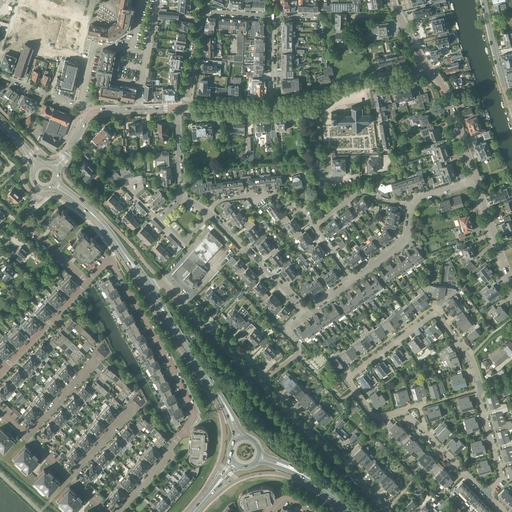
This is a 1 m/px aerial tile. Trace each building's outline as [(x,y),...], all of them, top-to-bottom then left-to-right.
[(103,27),(101,40),(111,42),(120,36),(120,37),(131,30),(135,9),(134,9),(134,8),(130,7),(131,0),(116,0),(116,4),(121,5),(118,21),(108,28),(103,27)] [(330,6),(330,12),(331,11),(360,11),(358,4),(361,3),(360,0),(354,0),(354,1),(353,1),(353,3),(330,4),(330,5),(330,6)] [(370,2),(371,8),(379,7),(378,6),(382,6),(381,0),(378,0),(374,1),(370,2)] [(327,2),(320,2),(321,9),(322,9),(326,9),(326,12),(330,12),(330,6),(330,5),(327,5),(327,2)] [(501,2),(494,4),(496,14),(504,12),(507,11),(505,2),(501,3),(501,2)] [(414,13),(413,13),(414,17),(415,17),(415,18),(422,16),(423,17),(426,17),(426,16),(430,15),(429,10),(439,8),(438,4),(430,5),(430,8),(429,8),(424,9),(424,8),(421,9),(421,10),(414,11),(414,13)] [(178,13),(173,13),(160,12),(159,11),(158,19),(178,20),(178,13)] [(336,27),(336,30),(336,32),(336,41),(345,41),(345,33),(345,28),(346,28),(346,13),(336,13),(335,27),(336,27)] [(440,14),(435,15),(436,19),(432,20),(433,26),(445,23),(443,17),(441,18),(440,14)] [(189,22),(178,20),(176,29),(187,31),(188,28),(189,26),(188,25),(189,22)] [(255,21),(249,21),(249,30),(248,32),(250,32),(250,36),(255,36),(255,31),(255,29),(258,29),(259,29),(259,21),(255,21)] [(372,34),(378,33),(378,32),(379,32),(379,36),(389,35),(388,23),(378,24),(371,25),(372,31),(372,34)] [(445,23),(433,26),(435,32),(438,31),(439,34),(444,33),(443,30),(446,29),(445,23)] [(101,40),(103,27),(90,25),(87,38),(96,39),(96,40),(100,40),(101,40)] [(511,30),(503,32),(504,36),(503,36),(503,39),(511,36),(511,30)] [(177,40),(186,42),(186,38),(187,32),(179,31),(177,40)] [(447,33),(440,35),(441,38),(436,39),(437,46),(441,45),(441,47),(449,45),(449,43),(448,36),(447,36),(447,33)] [(511,36),(503,39),(504,42),(505,42),(506,46),(511,44),(511,36)] [(186,42),(177,40),(175,50),(176,50),(183,51),(185,45),(186,42)] [(24,76),(30,56),(34,47),(24,44),(14,72),(24,76)] [(403,53),(397,54),(398,61),(399,61),(403,61),(403,60),(406,60),(405,55),(408,54),(406,47),(402,48),(403,53)] [(97,82),(102,83),(110,84),(116,52),(103,49),(97,82)] [(180,68),(181,65),(183,56),(175,54),(176,50),(175,50),(167,49),(166,54),(172,55),(172,56),(171,56),(170,57),(170,59),(171,60),(171,61),(171,67),(169,67),(169,70),(170,71),(173,71),(174,70),(174,67),(180,68)] [(441,49),(431,51),(431,53),(430,53),(431,55),(432,55),(432,57),(434,56),(435,58),(438,57),(438,59),(441,58),(441,57),(444,56),(442,49),(441,49)] [(15,54),(7,51),(6,55),(5,54),(0,67),(4,68),(4,69),(7,70),(8,69),(10,70),(15,58),(14,57),(15,54)] [(461,53),(451,56),(452,61),(463,58),(462,53),(461,53)] [(511,54),(511,53),(500,56),(503,66),(511,63),(511,54)] [(385,54),(379,56),(378,54),(374,55),(376,62),(379,61),(380,65),(383,65),(387,64),(385,54)] [(63,59),(58,74),(56,73),(53,85),(56,85),(55,87),(72,92),(79,63),(63,59)] [(208,64),(204,64),(203,71),(208,71),(208,72),(212,72),(212,71),(217,71),(217,65),(221,65),(222,60),(213,60),(213,64),(208,64)] [(451,65),(445,67),(446,70),(445,70),(446,72),(446,73),(459,70),(458,64),(454,65),(454,63),(451,64),(451,65)] [(511,63),(503,66),(505,73),(506,73),(507,71),(511,70),(511,63)] [(325,69),(327,73),(319,75),(321,83),(331,80),(330,77),(334,76),(332,67),(325,69)] [(40,73),(33,70),(32,74),(33,74),(31,79),(34,79),(34,80),(37,81),(37,80),(38,81),(40,73)] [(45,70),(43,77),(43,78),(41,82),(45,83),(44,84),(47,86),(50,77),(47,75),(48,71),(45,70)] [(282,89),(281,89),(281,91),(282,91),(282,92),(282,91),(282,92),(284,92),(284,91),(288,91),(295,90),(296,91),(299,91),(299,90),(302,89),(302,84),(299,85),(298,78),(293,79),(293,71),(285,71),(285,78),(289,78),(289,79),(282,80),(282,86),(281,86),(282,89)] [(174,79),(174,90),(178,90),(180,90),(180,82),(181,82),(181,72),(171,72),(171,79),(174,79)] [(259,72),(254,72),(247,72),(246,80),(252,80),(255,80),(259,80),(259,78),(261,78),(261,75),(259,75),(259,72)] [(240,78),(234,77),(234,85),(229,85),(228,93),(235,93),(238,93),(238,90),(241,90),(241,86),(238,86),(238,83),(240,83),(240,82),(241,82),(241,79),(240,79),(240,78)] [(149,79),(146,78),(146,80),(146,81),(146,85),(145,85),(143,98),(146,98),(146,99),(150,99),(152,99),(153,86),(153,85),(153,81),(150,81),(150,80),(149,80),(149,79)] [(458,78),(453,79),(454,84),(453,84),(454,87),(464,85),(463,81),(462,82),(461,78),(458,78)] [(262,80),(259,80),(255,80),(252,80),(252,88),(249,88),(249,94),(252,94),(258,94),(259,96),(261,96),(262,94),(263,94),(263,90),(264,90),(264,86),(263,86),(263,83),(262,83),(262,80)] [(200,88),(200,94),(225,95),(225,88),(210,88),(210,82),(201,82),(201,88),(200,88)] [(110,84),(102,83),(99,97),(105,98),(105,99),(118,102),(118,100),(121,100),(121,99),(134,101),(137,88),(121,85),(120,87),(109,85),(110,84)] [(9,87),(5,94),(10,97),(12,94),(14,90),(14,89),(12,88),(9,87)] [(402,89),(405,99),(415,96),(414,93),(412,93),(410,87),(402,89)] [(178,100),(178,90),(174,90),(172,90),(172,89),(163,89),(163,94),(163,101),(178,100)] [(376,102),(382,101),(390,100),(390,95),(385,96),(384,89),(374,91),(376,102)] [(405,99),(402,89),(396,91),(397,95),(395,96),(396,102),(405,99)] [(20,94),(14,90),(12,94),(10,97),(13,99),(10,103),(12,105),(10,108),(12,109),(21,96),(19,95),(20,94)] [(154,101),(163,101),(163,94),(160,94),(160,91),(153,91),(154,101)] [(421,94),(423,102),(429,100),(427,93),(421,94)] [(23,97),(21,96),(12,109),(14,110),(16,108),(17,109),(20,105),(21,106),(22,107),(25,108),(30,98),(29,98),(29,97),(27,96),(26,96),(24,95),(23,97)] [(465,97),(459,99),(462,107),(468,105),(465,97)] [(30,98),(25,108),(27,110),(29,109),(32,110),(36,106),(33,105),(35,101),(33,100),(33,99),(31,98),(30,98)] [(54,150),(59,141),(58,140),(61,135),(64,136),(72,115),(53,108),(53,107),(46,105),(46,104),(43,103),(43,104),(42,103),(39,113),(50,117),(49,119),(50,119),(49,121),(45,120),(42,128),(44,128),(43,132),(44,133),(42,137),(40,136),(38,140),(40,141),(39,142),(54,150)] [(373,120),(374,119),(373,119),(373,116),(374,116),(373,115),(372,115),(370,114),(371,113),(370,112),(369,112),(370,111),(369,111),(368,111),(367,111),(367,112),(365,112),(365,108),(365,107),(364,107),(360,108),(360,107),(361,106),(360,106),(352,107),(351,106),(351,107),(351,108),(351,109),(350,109),(350,110),(351,110),(351,111),(352,114),(348,114),(348,113),(347,113),(347,114),(345,114),(344,113),(343,113),(343,114),(340,114),(340,113),(339,113),(339,114),(336,114),(336,113),(337,112),(336,112),(336,113),(332,113),(331,112),(331,113),(331,116),(331,119),(332,122),(331,122),(332,125),(331,125),(332,126),(332,125),(336,125),(337,125),(338,125),(337,124),(337,123),(340,123),(340,124),(341,124),(341,125),(341,126),(341,128),(343,128),(343,126),(344,126),(344,128),(349,128),(349,126),(350,126),(350,127),(350,128),(352,128),(352,127),(351,126),(352,126),(352,129),(352,130),(353,130),(361,130),(362,130),(361,129),(361,122),(363,122),(363,123),(364,123),(364,122),(366,122),(366,123),(367,123),(368,123),(368,122),(370,122),(370,123),(371,123),(371,122),(373,120)] [(462,110),(464,117),(475,113),(474,109),(471,110),(471,107),(462,110)] [(428,115),(427,115),(426,114),(422,116),(421,114),(417,115),(416,114),(409,116),(410,119),(413,118),(414,122),(416,122),(417,123),(417,124),(420,123),(421,125),(431,122),(428,115)] [(23,122),(28,126),(28,127),(35,120),(30,115),(23,122)] [(476,117),(467,120),(468,123),(467,124),(468,126),(469,126),(469,127),(472,125),(478,124),(476,117)] [(276,137),(276,130),(286,129),(286,120),(275,120),(275,130),(271,130),(271,137),(276,137)] [(234,121),(233,133),(244,133),(244,121),(240,121),(238,121),(234,121)] [(262,134),(262,133),(266,133),(266,142),(270,142),(270,132),(266,132),(266,130),(266,121),(265,121),(262,121),(259,121),(256,121),(255,121),(255,134),(257,136),(260,136),(262,134)] [(157,122),(157,123),(156,124),(155,125),(155,126),(156,126),(156,127),(157,127),(158,127),(158,128),(159,128),(159,134),(158,134),(158,139),(168,138),(168,135),(169,135),(168,134),(169,134),(169,130),(168,130),(168,127),(167,127),(166,122),(162,122),(158,122),(157,122)] [(140,123),(135,123),(136,134),(143,134),(143,139),(148,139),(148,144),(151,143),(151,136),(148,137),(147,131),(143,131),(143,124),(140,124),(140,123)] [(211,123),(192,125),(193,140),(198,140),(197,135),(199,135),(200,135),(201,136),(202,136),(204,136),(204,135),(205,134),(208,134),(208,137),(213,137),(212,129),(213,129),(213,125),(211,125),(211,123)] [(386,123),(379,124),(382,141),(389,140),(388,135),(390,135),(389,129),(387,129),(386,123)] [(481,130),(478,124),(472,125),(469,127),(469,128),(469,130),(470,130),(471,133),(481,130)] [(423,137),(428,135),(430,134),(432,140),(440,138),(438,133),(440,132),(438,128),(432,130),(431,126),(421,129),(423,137)] [(100,129),(97,132),(104,140),(108,143),(114,136),(105,127),(101,130),(100,129)] [(486,131),(482,133),(484,139),(491,137),(489,130),(486,131)] [(95,142),(102,149),(108,143),(104,140),(97,132),(94,135),(95,136),(92,139),(95,142)] [(391,147),(390,140),(389,140),(382,141),(384,148),(391,147)] [(472,141),(474,146),(479,159),(481,158),(482,160),(483,160),(489,158),(489,157),(489,155),(491,154),(486,141),(482,143),(481,142),(480,142),(480,143),(478,144),(476,140),(472,141)] [(432,154),(447,150),(445,143),(438,146),(437,142),(427,145),(429,149),(431,148),(432,150),(431,151),(432,154)] [(434,165),(443,162),(442,159),(449,157),(447,150),(445,150),(432,154),(432,155),(434,161),(433,162),(434,165)] [(162,152),(156,152),(156,159),(154,159),(154,166),(159,166),(160,173),(163,173),(163,176),(171,176),(170,168),(169,168),(168,155),(162,156),(162,152)] [(335,152),(332,152),(332,175),(345,175),(345,160),(348,159),(348,160),(351,160),(351,155),(335,155),(335,152)] [(371,157),(371,161),(368,161),(368,171),(376,171),(376,165),(380,165),(380,157),(371,157)] [(88,181),(89,180),(97,172),(83,159),(80,162),(82,164),(79,167),(83,171),(84,173),(85,172),(87,174),(84,177),(88,181)] [(443,162),(434,165),(435,169),(438,168),(440,174),(441,174),(453,170),(451,163),(444,166),(443,162)] [(299,172),(305,171),(303,163),(297,165),(299,172)] [(116,173),(112,176),(117,181),(124,179),(125,179),(125,178),(128,175),(130,177),(135,175),(131,171),(130,168),(120,176),(117,172),(116,173)] [(425,182),(421,170),(416,171),(417,175),(419,183),(421,188),(423,187),(422,183),(425,182)] [(456,177),(453,170),(441,174),(442,177),(442,178),(443,181),(444,182),(450,181),(450,180),(450,179),(456,177)] [(281,175),(276,175),(276,179),(277,189),(280,188),(279,184),(283,184),(282,179),(285,179),(284,173),(281,173),(281,175)] [(199,174),(194,174),(194,176),(190,177),(190,182),(191,181),(191,190),(202,196),(202,195),(202,192),(204,192),(204,187),(206,187),(205,182),(202,183),(202,178),(199,178),(199,174)] [(302,187),(302,186),(303,186),(301,179),(300,174),(291,177),(293,182),(294,188),(299,187),(299,188),(302,187)] [(245,176),(246,177),(246,182),(246,183),(249,183),(250,187),(253,187),(253,191),(255,191),(254,181),(254,178),(251,178),(251,177),(250,175),(245,176)] [(419,188),(421,188),(419,183),(417,175),(412,177),(413,182),(414,185),(418,184),(419,188)] [(163,176),(158,176),(159,185),(161,184),(161,183),(163,183),(163,184),(171,184),(171,176),(163,176)] [(246,177),(245,176),(241,176),(240,178),(240,179),(237,180),(238,185),(239,193),(241,193),(241,188),(244,188),(243,184),(246,183),(246,182),(246,177)] [(407,179),(401,180),(403,184),(404,189),(407,188),(409,192),(411,191),(409,187),(407,179)] [(212,180),(207,180),(208,191),(211,191),(211,192),(214,192),(215,196),(217,195),(216,185),(216,182),(212,183),(212,180)] [(391,184),(393,190),(394,192),(397,191),(398,195),(400,195),(400,193),(396,182),(391,184)] [(504,200),(503,199),(506,198),(504,194),(508,192),(506,188),(500,190),(500,192),(489,195),(491,200),(492,204),(497,203),(497,202),(501,200),(502,201),(504,200)] [(20,197),(17,195),(11,189),(6,195),(11,200),(12,199),(15,202),(19,198),(20,197)] [(155,193),(152,196),(161,204),(167,198),(159,191),(156,194),(155,193)] [(112,207),(117,201),(119,199),(114,193),(106,201),(112,207)] [(449,199),(440,202),(443,210),(451,207),(452,208),(463,205),(460,195),(452,198),(453,199),(449,200),(449,199)] [(151,197),(151,199),(148,202),(155,210),(161,204),(152,196),(151,197)] [(358,202),(364,210),(367,207),(369,209),(373,206),(368,199),(366,201),(363,198),(358,202)] [(117,201),(112,207),(117,213),(125,205),(122,201),(120,203),(117,201)] [(270,201),(262,207),(265,210),(267,208),(270,211),(280,203),(279,201),(278,202),(277,202),(275,203),(274,201),(272,203),(270,201)] [(353,210),(358,217),(362,214),(361,212),(364,210),(358,202),(354,205),(356,208),(353,210)] [(222,215),(223,217),(230,212),(236,207),(233,203),(223,209),(225,212),(222,215)] [(273,216),(280,210),(278,208),(282,205),(280,203),(270,211),(273,216)] [(390,217),(399,218),(400,212),(396,212),(397,207),(388,205),(387,208),(387,212),(390,213),(390,217)] [(230,212),(223,217),(225,218),(228,216),(230,219),(232,217),(237,213),(239,211),(236,207),(230,212)] [(50,225),(50,226),(51,226),(50,226),(53,229),(50,232),(54,236),(52,237),(57,242),(71,227),(73,229),(77,225),(75,223),(65,214),(66,213),(62,209),(61,211),(57,208),(43,223),(48,228),(50,225)] [(135,215),(133,213),(129,209),(122,217),(127,223),(133,217),(135,215)] [(344,212),(350,220),(353,218),(355,220),(358,217),(353,210),(351,212),(349,209),(344,212)] [(280,210),(273,216),(277,220),(287,212),(286,210),(282,213),(280,210)] [(239,211),(237,213),(232,217),(234,219),(230,222),(232,224),(238,219),(242,216),(239,211)] [(350,220),(344,212),(339,216),(342,219),(339,221),(343,227),(344,228),(348,225),(347,222),(350,220)] [(454,218),(453,218),(454,220),(457,218),(459,226),(471,222),(470,217),(468,218),(468,216),(466,216),(466,214),(463,215),(464,216),(459,217),(459,216),(454,218)] [(287,225),(289,228),(292,226),(297,222),(294,218),(290,220),(287,215),(280,220),(284,226),(287,225)] [(238,219),(232,224),(233,226),(237,223),(239,226),(243,223),(244,224),(249,221),(248,219),(246,220),(242,216),(238,219)] [(135,219),(133,217),(127,223),(133,228),(141,221),(137,217),(135,219)] [(399,218),(390,217),(389,222),(390,223),(390,224),(387,226),(392,233),(395,231),(394,229),(396,228),(397,224),(399,224),(399,218)] [(245,231),(248,236),(254,232),(256,230),(254,227),(256,225),(251,219),(249,221),(244,224),(248,229),(245,231)] [(330,223),(336,231),(339,228),(341,230),(344,228),(343,227),(339,221),(337,222),(334,219),(330,223)] [(505,222),(498,224),(501,233),(503,232),(503,234),(507,232),(507,231),(511,228),(511,223),(511,220),(505,222)] [(289,233),(292,237),(298,233),(301,231),(299,232),(297,229),(301,227),(297,222),(292,226),(289,228),(291,231),(289,233)] [(459,226),(458,226),(461,234),(465,233),(464,232),(471,229),(471,228),(472,228),(471,226),(472,226),(471,222),(459,226)] [(336,231),(330,223),(325,226),(327,229),(325,231),(330,238),(334,235),(333,233),(336,231)] [(149,233),(146,231),(149,229),(145,225),(137,233),(143,239),(149,233)] [(381,233),(387,241),(392,238),(390,234),(392,233),(387,226),(383,228),(385,231),(381,233)] [(257,241),(258,240),(260,238),(264,236),(261,232),(259,233),(256,230),(254,232),(248,236),(252,241),(255,238),(257,241)] [(72,253),(75,256),(78,259),(80,261),(79,263),(84,267),(102,248),(94,241),(95,240),(91,237),(89,238),(83,232),(82,233),(80,231),(77,235),(79,236),(72,244),(69,241),(65,245),(73,252),(72,253)] [(294,236),(296,239),(299,238),(301,241),(303,240),(309,235),(306,231),(303,233),(301,231),(298,233),(292,237),(294,236)] [(151,235),(149,233),(143,239),(149,244),(157,237),(153,233),(151,235)] [(179,275),(183,279),(192,287),(195,289),(198,286),(196,284),(197,283),(196,282),(206,272),(201,267),(223,244),(212,233),(183,263),(177,269),(177,275),(179,275)] [(387,241),(381,233),(379,235),(376,233),(372,236),(374,239),(378,243),(380,241),(383,244),(387,241)] [(257,245),(260,249),(268,244),(268,243),(266,240),(268,238),(265,234),(264,236),(260,238),(258,240),(260,242),(257,245)] [(313,240),(309,235),(303,240),(301,241),(303,244),(302,246),(304,250),(308,247),(313,244),(311,245),(309,242),(313,240)] [(375,245),(378,243),(374,239),(372,236),(369,239),(370,241),(367,244),(369,246),(373,252),(378,248),(375,245)] [(165,249),(162,247),(164,244),(161,241),(153,249),(159,255),(164,249),(165,249)] [(471,245),(466,246),(465,242),(456,246),(458,251),(461,250),(462,254),(465,253),(474,250),(473,247),(472,248),(471,245)] [(269,254),(271,253),(275,250),(276,249),(273,245),(271,246),(268,243),(268,244),(260,249),(264,254),(267,252),(269,254)] [(315,246),(313,244),(308,247),(304,250),(306,249),(309,253),(311,251),(313,255),(316,253),(321,249),(318,244),(315,246)] [(368,255),(373,252),(369,246),(367,244),(364,246),(362,244),(358,247),(360,250),(363,254),(366,252),(368,255)] [(416,251),(413,253),(420,263),(425,260),(421,255),(423,254),(419,244),(415,247),(414,246),(413,247),(416,251)] [(28,252),(26,251),(27,250),(24,247),(23,248),(21,246),(15,253),(23,259),(24,257),(26,259),(29,256),(27,254),(28,252)] [(167,247),(165,249),(164,249),(159,255),(164,260),(172,253),(167,247)] [(360,250),(358,247),(351,252),(353,254),(359,262),(363,259),(361,255),(363,254),(360,250)] [(269,258),(273,262),(279,258),(281,256),(278,253),(280,251),(277,248),(276,249),(275,250),(271,253),(272,255),(269,258)] [(325,253),(321,249),(316,253),(313,255),(311,256),(314,260),(317,263),(324,258),(322,256),(325,253)] [(475,253),(474,250),(465,254),(467,259),(468,258),(469,260),(473,259),(472,257),(475,256),(474,253),(475,253)] [(407,251),(405,252),(412,262),(415,266),(420,263),(413,253),(410,255),(407,251)] [(409,267),(410,267),(412,269),(415,266),(412,262),(405,252),(404,254),(407,258),(404,260),(407,264),(409,267)] [(359,262),(353,254),(350,256),(348,254),(344,257),(349,264),(352,262),(354,266),(359,262)] [(234,267),(237,269),(237,270),(241,265),(244,263),(240,258),(237,261),(232,256),(226,263),(232,268),(234,267)] [(281,267),(283,266),(288,262),(285,258),(284,259),(282,256),(281,256),(279,258),(273,262),(276,267),(279,265),(281,267)] [(399,257),(397,259),(403,267),(405,270),(409,267),(407,264),(404,260),(402,262),(399,257)] [(401,274),(401,273),(403,276),(407,273),(405,270),(403,267),(397,259),(395,260),(398,264),(395,266),(401,274)] [(285,276),(293,270),(291,267),(292,264),(290,261),(288,262),(283,266),(285,268),(281,271),(285,276)] [(470,271),(475,266),(470,261),(465,266),(470,271)] [(396,277),(401,274),(395,266),(393,268),(390,264),(388,265),(392,271),(396,277)] [(0,279),(1,280),(9,287),(11,284),(7,281),(16,270),(11,266),(9,268),(6,265),(1,270),(5,274),(0,279)] [(245,278),(252,271),(248,267),(245,270),(241,265),(237,270),(237,269),(235,271),(240,277),(242,275),(245,278)] [(331,270),(328,273),(333,280),(333,281),(338,277),(336,274),(339,272),(333,265),(330,268),(331,270)] [(387,273),(392,280),(396,277),(392,271),(388,265),(386,267),(389,271),(387,273)] [(484,281),(494,274),(491,270),(490,271),(486,265),(481,269),(479,266),(472,271),(477,278),(480,275),(484,281)] [(293,270),(285,276),(288,280),(292,278),(293,280),(300,275),(298,271),(295,273),(293,270)] [(392,280),(387,273),(384,275),(381,270),(379,272),(387,283),(392,280)] [(252,271),(245,278),(245,279),(244,280),(246,283),(249,286),(250,286),(254,282),(256,280),(253,278),(256,275),(252,271)] [(323,273),(319,276),(324,283),(327,281),(329,284),(333,281),(333,280),(328,273),(325,275),(323,273)] [(75,279),(69,274),(67,276),(63,281),(72,290),(77,285),(73,281),(75,279)] [(318,274),(314,277),(315,279),(312,281),(318,289),(323,286),(320,283),(323,281),(318,274)] [(373,283),(378,290),(380,292),(384,289),(374,275),(372,277),(375,281),(373,283)] [(103,290),(113,284),(109,278),(104,281),(104,280),(103,280),(102,280),(101,280),(100,280),(100,281),(100,282),(100,283),(103,290)] [(365,282),(374,293),(378,290),(373,283),(370,285),(367,280),(365,282)] [(57,287),(62,292),(64,290),(68,294),(72,290),(63,281),(59,285),(57,287)] [(256,292),(263,285),(259,281),(256,284),(254,282),(250,286),(249,286),(248,288),(251,291),(254,289),(256,292)] [(318,289),(312,281),(309,284),(307,282),(301,286),(306,293),(311,290),(313,293),(318,289)] [(364,289),(370,296),(374,293),(365,282),(364,283),(367,287),(364,289)] [(107,296),(118,290),(116,288),(115,288),(113,284),(103,290),(107,296)] [(438,296),(439,286),(423,284),(420,286),(426,293),(428,291),(433,291),(432,295),(438,296)] [(215,292),(215,293),(210,288),(206,292),(208,294),(206,296),(207,297),(206,297),(206,298),(208,299),(209,299),(211,301),(222,290),(221,289),(224,286),(222,285),(219,287),(220,288),(216,292),(215,292)] [(261,300),(267,294),(265,292),(268,289),(263,285),(256,292),(259,295),(258,297),(261,300)] [(486,286),(480,291),(482,294),(484,292),(491,301),(494,299),(495,301),(499,298),(498,296),(500,294),(498,291),(497,291),(493,285),(488,289),(486,286)] [(439,286),(438,296),(444,297),(444,293),(448,293),(450,296),(457,291),(455,288),(439,286)] [(62,292),(57,287),(55,289),(55,290),(51,294),(60,303),(64,298),(60,294),(62,292)] [(357,288),(365,300),(370,296),(364,289),(361,291),(358,287),(357,288)] [(416,296),(423,306),(428,302),(425,298),(427,296),(427,298),(428,297),(420,287),(418,289),(420,293),(416,296)] [(355,296),(361,303),(365,300),(357,288),(355,290),(358,294),(355,296)] [(111,303),(121,297),(119,294),(120,294),(118,290),(107,296),(111,303)] [(222,290),(211,301),(213,303),(212,303),(212,304),(214,305),(215,305),(218,303),(220,305),(223,301),(219,297),(220,296),(219,295),(223,291),(222,290)] [(269,305),(276,297),(272,293),(269,296),(267,294),(261,300),(264,303),(266,302),(269,305)] [(348,295),(356,306),(361,303),(355,296),(353,298),(350,293),(348,295)] [(45,301),(50,305),(52,303),(56,307),(60,303),(51,294),(47,299),(47,298),(45,301)] [(347,302),(352,309),(356,306),(348,295),(346,296),(349,300),(347,302)] [(446,306),(449,311),(459,304),(456,299),(458,298),(456,295),(449,300),(450,303),(446,306)] [(416,296),(409,301),(409,302),(413,307),(415,305),(418,309),(423,306),(416,296)] [(115,309),(125,303),(124,301),(123,301),(121,297),(111,303),(115,309)] [(276,297),(269,305),(272,307),(270,310),(276,315),(278,313),(277,313),(282,309),(277,304),(280,302),(276,297)] [(413,307),(409,302),(409,301),(407,299),(405,301),(406,303),(402,307),(409,316),(413,313),(410,309),(413,307)] [(352,309),(347,302),(344,304),(341,300),(339,301),(340,303),(338,305),(345,315),(352,309)] [(50,305),(45,301),(43,303),(39,307),(48,316),(52,311),(48,307),(50,305)] [(335,302),(333,304),(332,302),(330,304),(333,308),(331,310),(334,313),(336,317),(338,319),(345,314),(335,302)] [(459,304),(449,311),(453,316),(457,312),(459,315),(466,309),(467,309),(462,302),(459,304)] [(119,316),(128,311),(126,307),(127,307),(125,303),(115,309),(119,316)] [(402,307),(400,305),(394,310),(398,317),(401,316),(404,320),(409,316),(402,307)] [(498,322),(507,315),(505,311),(504,311),(500,306),(495,309),(492,305),(487,309),(490,314),(491,313),(498,322)] [(284,306),(282,309),(277,313),(278,313),(280,316),(279,318),(282,321),(288,315),(286,313),(289,310),(284,306)] [(32,314),(37,318),(39,316),(44,320),(48,316),(39,307),(34,312),(32,314)] [(325,308),(323,309),(332,320),(334,319),(336,322),(338,320),(338,319),(336,317),(334,313),(331,310),(328,312),(325,308)] [(229,321),(231,323),(232,322),(235,319),(239,315),(242,312),(242,311),(239,309),(238,311),(236,310),(234,312),(233,311),(231,310),(228,313),(230,314),(226,318),(227,318),(226,319),(228,321),(229,321)] [(325,315),(322,316),(328,324),(330,326),(334,323),(332,320),(323,309),(322,310),(325,315)] [(468,312),(466,309),(459,315),(461,317),(456,320),(460,325),(470,318),(466,313),(468,312)] [(122,322),(133,317),(131,313),(130,314),(128,311),(119,316),(122,322)] [(235,326),(236,326),(240,323),(243,326),(245,329),(251,323),(245,318),(243,319),(241,317),(244,314),(242,312),(239,315),(235,319),(232,322),(234,324),(233,324),(235,326)] [(398,317),(394,312),(387,317),(394,327),(399,323),(396,319),(398,317)] [(37,318),(32,314),(30,316),(27,320),(35,329),(39,325),(35,321),(37,318)] [(315,315),(323,327),(328,324),(322,316),(319,318),(316,314),(315,315)] [(313,323),(319,330),(323,327),(315,315),(313,317),(316,321),(313,323)] [(126,329),(136,324),(134,320),(135,320),(133,317),(122,322),(124,325),(126,329)] [(380,322),(384,328),(386,326),(390,330),(394,327),(387,317),(385,319),(383,317),(378,320),(380,322)] [(64,327),(70,332),(74,328),(80,334),(84,329),(72,318),(72,319),(72,318),(70,320),(70,321),(69,320),(66,323),(67,324),(64,327)] [(470,318),(460,325),(463,330),(468,327),(469,329),(473,326),(475,325),(470,318)] [(20,327),(24,331),(26,329),(31,334),(35,329),(27,320),(23,324),(20,327)] [(319,330),(313,323),(311,325),(308,321),(306,322),(314,333),(319,330)] [(306,322),(304,323),(307,328),(305,329),(312,339),(316,336),(314,333),(306,322)] [(380,322),(378,324),(379,326),(374,329),(380,337),(385,334),(382,329),(384,328),(380,322)] [(251,340),(258,333),(255,331),(257,328),(251,323),(245,329),(249,333),(247,336),(251,340)] [(432,339),(442,332),(435,323),(431,325),(431,326),(426,330),(429,334),(426,336),(430,342),(433,340),(432,339)] [(473,326),(469,329),(471,331),(467,335),(470,339),(479,333),(476,330),(480,327),(478,323),(475,325),(473,326)] [(24,331),(20,327),(17,324),(15,326),(17,329),(12,333),(21,342),(25,338),(21,334),(24,331)] [(130,336),(139,330),(136,324),(126,329),(130,336)] [(69,347),(73,343),(66,336),(70,332),(64,327),(62,330),(61,329),(58,332),(59,332),(58,333),(56,335),(69,347)] [(312,339),(305,329),(302,331),(299,327),(297,329),(298,330),(295,332),(303,341),(305,340),(307,342),(312,339)] [(367,334),(370,338),(372,336),(375,341),(380,337),(374,329),(373,327),(368,331),(366,328),(364,330),(364,331),(367,334)] [(83,344),(88,349),(91,346),(91,347),(94,344),(94,343),(96,341),(84,329),(80,334),(87,340),(83,344)] [(133,342),(144,336),(143,333),(142,334),(139,330),(130,336),(133,342)] [(193,331),(187,334),(191,340),(196,336),(193,331)] [(370,338),(367,334),(364,331),(360,334),(362,336),(359,338),(366,348),(371,344),(367,339),(370,338)] [(5,333),(2,335),(3,336),(10,344),(12,342),(16,346),(21,342),(12,333),(8,337),(5,333)] [(262,346),(268,340),(263,335),(260,336),(258,333),(251,340),(255,345),(258,342),(262,346)] [(65,351),(69,347),(56,335),(56,336),(56,335),(54,337),(53,338),(53,337),(50,340),(51,341),(48,344),(54,349),(58,345),(65,351)] [(10,344),(3,336),(1,338),(3,341),(0,343),(0,346),(7,354),(12,350),(8,346),(10,344)] [(137,349),(147,344),(145,340),(146,340),(144,336),(133,342),(137,349)] [(421,349),(429,343),(425,337),(420,340),(417,336),(412,340),(411,340),(407,342),(414,352),(420,348),(421,349)] [(353,345),(356,348),(358,347),(361,351),(366,348),(359,338),(351,343),(353,345)] [(511,339),(511,338),(489,356),(497,366),(511,353),(511,339)] [(265,355),(272,348),(270,346),(271,343),(268,340),(262,346),(264,348),(261,351),(265,355)] [(54,349),(48,344),(46,346),(42,343),(38,347),(48,356),(51,352),(54,349)] [(69,347),(81,357),(81,358),(83,356),(82,356),(83,355),(83,356),(86,353),(85,352),(88,349),(83,344),(79,349),(73,343),(69,347)] [(141,356),(151,350),(150,347),(149,347),(147,344),(137,349),(141,356)] [(346,350),(352,358),(356,355),(353,350),(356,348),(353,345),(346,350)] [(36,357),(41,362),(43,360),(44,360),(48,356),(38,347),(38,348),(34,352),(38,355),(36,357)] [(69,347),(65,351),(71,357),(68,361),(73,365),(75,363),(75,364),(78,361),(78,360),(80,358),(81,357),(69,347)] [(446,347),(437,353),(442,360),(445,359),(448,366),(452,365),(453,367),(459,365),(457,358),(455,351),(450,352),(446,347)] [(272,348),(265,355),(269,360),(272,357),(276,361),(283,355),(277,350),(275,351),(272,348)] [(336,351),(341,359),(344,357),(347,362),(352,358),(346,350),(345,348),(340,352),(338,350),(336,351)] [(406,360),(411,357),(406,351),(402,354),(399,349),(393,353),(389,356),(396,365),(405,358),(406,360)] [(144,362),(154,357),(152,353),(153,352),(151,350),(141,356),(144,362)] [(334,355),(330,358),(337,369),(342,365),(339,361),(341,359),(336,351),(333,353),(334,355)] [(41,362),(36,357),(34,359),(30,356),(26,361),(35,369),(39,365),(41,362)] [(148,369),(158,363),(157,360),(156,360),(154,357),(144,362),(148,369)] [(23,370),(29,375),(31,373),(35,369),(26,361),(22,365),(26,368),(23,370)] [(73,365),(68,361),(65,364),(64,364),(61,368),(69,376),(73,372),(70,369),(73,365)] [(387,374),(390,372),(393,370),(389,364),(386,365),(383,361),(377,365),(373,368),(380,377),(386,373),(387,374)] [(482,362),(482,368),(487,370),(490,365),(487,361),(482,362)] [(151,376),(161,370),(159,367),(160,366),(158,363),(148,369),(149,371),(151,376)] [(100,376),(105,381),(109,377),(116,383),(120,379),(108,367),(107,368),(105,369),(106,370),(105,370),(104,370),(102,372),(102,373),(100,376)] [(54,375),(59,379),(62,377),(65,380),(69,376),(61,368),(56,372),(57,372),(54,375)] [(29,375),(23,370),(21,373),(18,369),(14,374),(23,382),(27,378),(29,375)] [(155,382),(164,377),(163,374),(161,370),(151,376),(155,382)] [(492,370),(487,374),(491,379),(496,375),(492,370)] [(293,377),(287,371),(278,378),(282,382),(280,383),(284,387),(285,386),(288,389),(296,382),(292,378),(293,377)] [(370,377),(367,373),(361,377),(357,379),(364,389),(369,385),(371,387),(375,384),(373,382),(376,380),(373,375),(370,377)] [(463,378),(461,373),(451,376),(453,381),(455,388),(466,384),(464,377),(463,378)] [(11,383),(16,388),(19,386),(23,382),(14,374),(10,378),(13,381),(11,383)] [(59,379),(54,375),(52,377),(53,378),(49,382),(58,390),(62,386),(57,382),(59,379)] [(91,385),(97,390),(104,396),(108,392),(101,385),(105,381),(100,376),(97,379),(96,378),(94,381),(94,382),(93,382),(92,384),(91,385)] [(158,389),(169,383),(167,380),(166,381),(164,377),(155,382),(158,389)] [(118,394),(124,398),(126,396),(127,396),(130,393),(129,393),(129,392),(130,392),(131,390),(132,390),(120,379),(116,383),(122,389),(118,394)] [(16,388),(11,383),(9,386),(6,382),(2,387),(2,386),(1,387),(10,395),(15,391),(14,390),(16,388)] [(43,389),(48,393),(50,391),(54,394),(58,390),(49,382),(45,386),(43,389)] [(295,397),(304,388),(300,385),(300,386),(296,382),(288,389),(292,393),(291,394),(295,397)] [(438,393),(443,392),(440,382),(435,383),(428,385),(432,397),(439,395),(438,393)] [(161,396),(171,390),(170,387),(171,387),(169,383),(158,389),(161,396)] [(97,390),(91,385),(89,387),(86,384),(82,388),(91,397),(95,393),(95,392),(97,390)] [(426,394),(423,384),(418,386),(411,388),(414,399),(421,397),(421,396),(426,394)] [(10,395),(1,387),(0,388),(0,395),(1,396),(0,396),(0,399),(3,402),(6,399),(7,399),(10,395)] [(79,398),(85,403),(87,401),(91,397),(82,388),(78,393),(81,396),(79,398)] [(303,404),(310,396),(306,392),(307,392),(304,388),(295,397),(298,401),(299,400),(303,404)] [(48,393),(43,389),(41,391),(41,392),(37,396),(46,404),(50,400),(46,396),(48,393)] [(409,399),(406,389),(401,391),(401,390),(394,392),(397,404),(404,402),(404,401),(409,399)] [(488,402),(498,399),(497,395),(503,393),(502,389),(491,392),(492,395),(487,397),(488,402)] [(165,403),(176,397),(174,394),(173,394),(171,390),(161,396),(165,403)] [(110,402),(115,407),(116,407),(118,405),(118,404),(119,405),(122,402),(121,401),(124,398),(118,394),(114,398),(108,392),(104,396),(110,402)] [(385,400),(381,394),(378,396),(375,392),(370,396),(373,400),(371,401),(376,407),(385,400)] [(31,403),(37,407),(39,405),(42,408),(46,404),(37,396),(33,400),(34,400),(31,403)] [(309,412),(318,403),(315,399),(314,400),(310,396),(303,404),(306,407),(305,408),(309,412)] [(461,411),(473,407),(471,401),(469,401),(468,396),(458,399),(460,404),(459,404),(461,411)] [(85,403),(79,398),(77,400),(74,397),(70,401),(79,410),(83,406),(83,405),(85,403)] [(168,409),(178,404),(176,401),(177,400),(176,397),(165,403),(168,409)] [(498,399),(488,402),(490,408),(495,407),(496,410),(507,407),(510,405),(509,402),(506,403),(500,404),(498,399)] [(67,411),(72,416),(74,414),(75,414),(79,410),(70,401),(65,406),(69,409),(67,411)] [(115,407),(110,402),(108,405),(108,404),(104,409),(113,417),(117,413),(113,409),(115,407)] [(37,407),(31,403),(29,405),(30,405),(26,410),(35,418),(39,414),(35,410),(37,407)] [(317,418),(325,410),(321,407),(321,406),(318,403),(309,412),(313,415),(314,414),(317,418)] [(172,416),(182,410),(181,407),(180,408),(178,404),(168,409),(172,416)] [(438,405),(428,408),(429,413),(428,413),(430,422),(438,419),(437,418),(441,417),(439,410),(438,405)] [(493,420),(503,417),(502,413),(508,410),(507,407),(496,410),(497,412),(492,414),(493,420)] [(98,416),(103,420),(105,418),(108,421),(112,417),(113,417),(104,409),(100,413),(98,416)] [(35,418),(26,410),(22,414),(19,417),(24,422),(25,420),(28,422),(29,421),(31,423),(35,418)] [(72,416),(67,411),(65,413),(61,410),(57,414),(66,423),(71,419),(70,418),(72,416)] [(182,410),(172,416),(176,426),(181,424),(179,420),(185,418),(183,414),(184,413),(182,410)] [(325,410),(317,418),(321,421),(320,423),(324,426),(333,417),(329,414),(328,415),(325,410)] [(54,424),(60,429),(62,427),(66,423),(57,414),(53,419),(57,422),(54,424)] [(103,420),(98,416),(96,418),(92,423),(101,431),(105,426),(101,422),(103,420)] [(135,425),(140,430),(144,426),(151,432),(155,428),(143,417),(142,417),(141,419),(140,420),(140,419),(137,422),(137,423),(135,425)] [(467,431),(479,428),(477,421),(475,422),(474,417),(464,419),(466,424),(465,424),(467,431)] [(503,417),(493,420),(495,426),(500,424),(501,427),(511,424),(511,420),(505,421),(503,417)] [(336,427),(332,431),(343,441),(347,436),(340,430),(342,428),(340,427),(345,422),(341,418),(335,425),(336,427)] [(401,424),(397,421),(393,424),(390,421),(387,424),(388,424),(385,427),(391,433),(392,432),(396,436),(403,429),(400,425),(401,424)] [(448,425),(444,421),(441,424),(440,424),(434,430),(438,433),(437,434),(442,439),(451,431),(446,427),(448,425)] [(60,429),(54,424),(52,426),(49,423),(45,427),(54,436),(58,432),(58,431),(60,429)] [(86,429),(91,434),(93,432),(97,435),(101,431),(92,423),(88,427),(86,429)] [(126,428),(125,429),(134,437),(138,433),(140,435),(143,433),(135,425),(133,428),(129,424),(127,426),(125,428),(126,428)] [(498,437),(508,434),(507,430),(511,427),(511,424),(501,427),(502,430),(497,431),(498,437)] [(203,426),(202,426),(201,426),(200,426),(199,426),(198,426),(197,426),(196,426),(195,427),(194,427),(194,428),(193,428),(193,429),(192,429),(192,430),(191,431),(191,432),(190,438),(189,455),(189,456),(189,457),(190,457),(190,458),(190,459),(191,459),(191,460),(192,460),(192,461),(193,461),(194,462),(195,462),(196,462),(197,463),(198,463),(200,462),(201,462),(202,462),(203,461),(204,460),(205,459),(206,459),(206,458),(206,457),(206,456),(207,456),(207,455),(207,454),(207,453),(208,451),(208,450),(208,447),(208,445),(208,444),(209,442),(209,439),(209,438),(209,436),(208,435),(208,434),(208,431),(207,430),(207,429),(206,429),(206,428),(205,428),(204,427),(203,426)] [(54,436),(45,427),(41,432),(42,433),(41,434),(44,437),(42,439),(46,443),(49,440),(50,440),(54,436)] [(0,451),(1,453),(15,438),(11,434),(7,431),(5,433),(3,431),(0,428),(0,451)] [(154,442),(160,447),(161,445),(162,446),(165,443),(164,442),(165,442),(167,440),(166,440),(167,439),(155,428),(151,432),(157,439),(154,442)] [(91,434),(86,429),(84,432),(85,432),(81,436),(90,445),(94,440),(89,436),(91,434)] [(124,437),(123,439),(131,446),(133,444),(130,442),(134,437),(125,429),(121,433),(124,437)] [(396,436),(400,440),(399,441),(402,444),(411,435),(408,431),(407,432),(403,429),(396,436)] [(349,439),(353,443),(359,437),(355,433),(349,439)] [(508,434),(498,437),(500,443),(505,442),(506,444),(511,442),(511,438),(510,439),(508,434)] [(410,451),(418,443),(414,440),(415,439),(411,435),(402,444),(406,447),(410,451)] [(75,443),(80,448),(82,446),(85,449),(90,445),(81,436),(77,441),(75,443)] [(113,442),(122,451),(126,446),(128,449),(131,446),(123,439),(120,441),(117,438),(113,442)] [(452,438),(448,443),(451,447),(450,448),(456,453),(464,444),(459,439),(456,442),(452,438)] [(474,455),(485,451),(483,445),(482,445),(481,440),(471,443),(472,448),(474,455)] [(110,452),(115,457),(117,455),(118,455),(122,451),(113,442),(109,446),(112,450),(110,452)] [(160,447),(154,442),(151,445),(147,449),(156,458),(157,457),(159,456),(158,455),(160,453),(156,450),(160,447)] [(503,455),(511,452),(511,442),(506,444),(507,447),(502,449),(503,455)] [(80,448),(75,443),(73,446),(69,450),(78,459),(82,454),(78,450),(80,448)] [(357,459),(365,451),(361,448),(362,447),(358,443),(349,452),(353,456),(354,455),(357,459)] [(416,459),(425,450),(422,446),(421,447),(418,443),(410,451),(414,454),(413,455),(416,459)] [(25,445),(11,459),(25,472),(28,470),(31,466),(37,460),(35,457),(36,455),(31,451),(25,445)] [(141,456),(146,461),(148,459),(152,462),(156,458),(147,449),(142,454),(143,454),(141,456)] [(78,459),(69,450),(65,455),(63,453),(60,456),(67,462),(69,460),(71,463),(72,462),(74,463),(78,459)] [(424,465),(432,457),(428,454),(429,453),(425,450),(416,459),(420,462),(421,461),(424,465)] [(115,457),(110,452),(108,454),(105,451),(100,455),(110,464),(114,459),(113,459),(115,457)] [(364,467),(373,458),(369,455),(365,451),(357,459),(361,462),(360,463),(364,467)] [(511,452),(503,455),(505,460),(510,459),(511,462),(511,461),(511,452)] [(98,465),(103,470),(105,468),(110,464),(100,455),(96,460),(100,463),(98,465)] [(146,461),(141,456),(138,459),(139,459),(135,463),(144,472),(148,467),(144,463),(146,461)] [(432,457),(424,465),(428,469),(431,473),(440,464),(436,460),(435,461),(432,457)] [(373,458),(364,467),(367,471),(368,470),(372,473),(379,466),(375,462),(376,461),(373,458)] [(480,474),(491,471),(489,464),(488,465),(486,460),(480,461),(481,466),(478,467),(480,474)] [(129,470),(135,475),(137,473),(140,476),(144,472),(135,463),(131,468),(129,470)] [(103,470),(98,465),(96,467),(92,464),(88,468),(97,477),(101,472),(103,470)] [(440,464),(431,473),(434,476),(435,475),(439,479),(446,472),(443,468),(444,467),(440,464)] [(182,476),(190,483),(196,476),(196,475),(197,475),(197,474),(198,473),(198,472),(198,471),(199,470),(199,469),(199,468),(199,467),(199,466),(199,467),(199,468),(199,469),(199,470),(198,470),(198,471),(198,472),(197,473),(197,474),(196,475),(195,476),(190,472),(188,475),(185,472),(182,476)] [(378,481),(387,472),(384,469),(383,470),(379,466),(372,473),(375,477),(374,478),(378,481)] [(97,477),(88,468),(84,472),(86,474),(85,475),(87,478),(85,480),(90,484),(93,481),(97,477)] [(32,482),(45,495),(59,480),(48,469),(46,471),(43,469),(39,474),(36,477),(32,482)] [(135,475),(129,470),(127,472),(128,473),(124,477),(133,486),(137,481),(133,477),(135,475)] [(386,488),(394,480),(390,476),(387,472),(378,481),(382,485),(383,484),(386,488)] [(450,475),(446,472),(439,479),(443,483),(442,484),(445,487),(454,478),(451,474),(450,475)] [(190,483),(182,476),(178,480),(181,483),(179,485),(184,489),(190,483)] [(118,484),(123,489),(125,487),(129,490),(133,486),(124,477),(120,482),(118,484)] [(394,480),(386,488),(390,491),(389,492),(393,496),(402,487),(398,483),(397,484),(394,480)] [(421,491),(425,487),(418,480),(414,484),(421,491)] [(462,481),(455,488),(454,489),(458,493),(460,492),(466,485),(462,481)] [(123,489),(118,484),(116,486),(116,487),(112,491),(122,500),(122,499),(126,495),(121,491),(123,489)] [(184,489),(179,485),(177,487),(174,485),(171,489),(179,496),(184,489)] [(470,489),(466,485),(460,492),(464,495),(470,489)] [(69,486),(55,501),(67,511),(71,511),(72,511),(75,508),(81,501),(79,499),(80,497),(69,486)] [(267,486),(266,486),(264,486),(262,486),(259,486),(256,487),(253,487),(250,488),(248,489),(246,490),(245,490),(243,491),(242,492),(241,492),(241,493),(240,494),(240,495),(239,495),(239,496),(239,497),(238,498),(238,499),(238,500),(239,500),(239,501),(239,502),(239,503),(240,504),(241,505),(242,506),(243,507),(244,507),(245,508),(246,508),(247,508),(248,508),(265,504),(270,503),(271,502),(272,501),(273,501),(273,500),(274,500),(274,499),(274,498),(275,498),(275,497),(275,496),(275,495),(275,494),(275,493),(275,492),(275,491),(274,491),(274,490),(274,489),(273,489),(273,488),(272,488),(272,487),(271,487),(270,486),(269,486),(267,486)] [(179,496),(171,489),(167,493),(170,496),(168,498),(173,502),(179,496)] [(474,493),(470,489),(464,495),(467,499),(474,493)] [(502,499),(508,493),(504,489),(498,495),(502,499)] [(122,500),(112,491),(108,495),(109,496),(106,499),(110,503),(112,501),(115,504),(116,502),(117,504),(122,500)] [(474,493),(466,501),(469,505),(471,503),(478,497),(474,493)] [(505,503),(511,496),(508,493),(502,499),(505,503)] [(437,508),(434,510),(436,511),(438,511),(451,500),(448,497),(445,500),(441,503),(441,504),(437,508)] [(481,501),(478,497),(471,503),(475,507),(481,501)] [(173,502),(168,498),(166,500),(163,498),(160,502),(168,509),(173,502)] [(412,499),(406,505),(411,510),(418,504),(412,499)] [(223,511),(231,511),(233,509),(228,505),(230,503),(231,503),(231,502),(233,501),(235,501),(235,500),(234,500),(233,501),(231,502),(230,503),(228,505),(223,511)] [(485,504),(481,501),(475,507),(479,511),(485,504)] [(164,511),(168,509),(160,502),(156,506),(159,508),(157,511),(158,511),(164,511)] [(426,511),(431,508),(426,503),(421,508),(424,511),(423,511),(426,511)]
